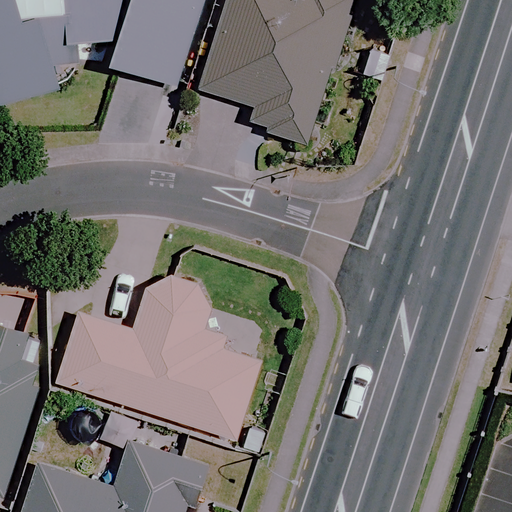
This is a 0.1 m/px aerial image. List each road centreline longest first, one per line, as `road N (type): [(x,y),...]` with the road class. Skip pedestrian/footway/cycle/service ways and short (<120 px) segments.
road 1 (residential): [(0,212),(49,193),(124,187),(194,197),(422,268)]
road 2 (secondary): [(510,0),(422,268)]
road 3 (secondary): [(422,268),(345,511)]
